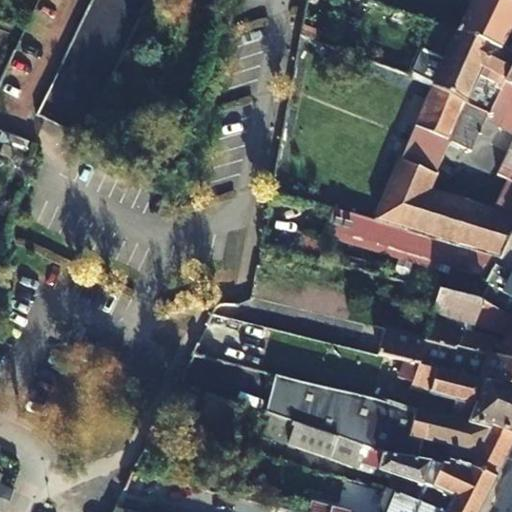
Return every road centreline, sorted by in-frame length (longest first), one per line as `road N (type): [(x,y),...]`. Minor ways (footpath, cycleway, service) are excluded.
road 1 (residential): [(163,242),(131,339),(39,306),(0,414)]
road 2 (residential): [(282,0),(239,213),(163,242)]
road 3 (residential): [(163,242),(37,185)]
